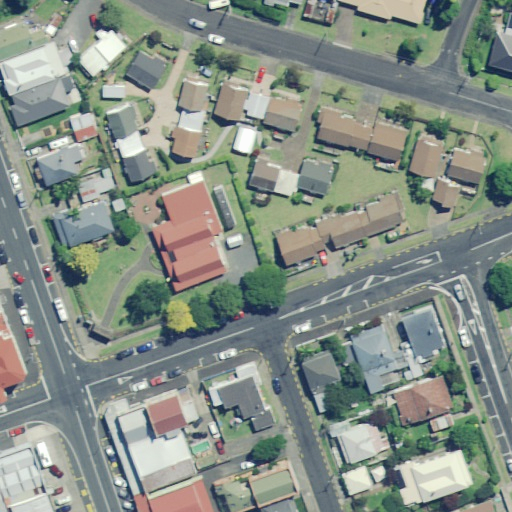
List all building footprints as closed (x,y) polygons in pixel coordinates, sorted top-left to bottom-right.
[(315,0),(306,0),(302,15),(310,18),(315,0)] [(342,0),(359,5),(358,9),(390,18),(392,14),(420,23),(426,0),(342,0)] [(511,15),(510,15),(506,33),(497,31),(489,63),(511,68),(511,15)] [(0,58),(48,42),(43,25),(30,29),(26,20),(0,28),(0,58)] [(126,46),(112,30),(79,59),(93,75),(126,46)] [(0,66),(11,96),(67,75),(55,42),(0,62),(0,66)] [(166,66),(139,52),(127,74),(155,88),(166,66)] [(67,75),(11,96),(14,104),(10,105),(18,125),(70,105),(65,92),(75,88),(70,74),(67,75)] [(209,83),(186,78),(180,105),(183,106),(173,151),(196,156),(205,111),(203,111),(209,83)] [(247,99),(249,89),(223,82),(215,113),(241,119),(243,113),(244,109),(247,99)] [(125,97),(125,84),(103,84),(103,96),(125,97)] [(270,97),(251,92),(249,99),(247,99),(244,109),(247,110),(245,120),(255,123),(256,117),(264,119),(270,97)] [(270,97),(264,119),(263,122),(295,130),(302,102),(270,94),(270,97)] [(115,148),(119,147),(132,181),(154,173),(134,119),(137,117),(133,105),(108,114),(116,138),(112,139),(115,148)] [(355,123),(356,118),(323,108),(315,135),(348,145),(368,151),(399,160),(407,131),(376,122),(374,129),(355,123)] [(98,135),(90,112),(71,118),(79,142),(98,135)] [(418,135),(408,168),(435,176),(445,143),(418,135)] [(83,158),(76,140),(35,156),(47,185),(78,172),(74,161),(83,158)] [(444,173),(463,179),(478,183),(487,155),(473,151),(472,154),(451,148),(444,173)] [(314,199),(315,192),(325,194),(332,163),(306,157),(299,188),(302,189),(300,196),(314,199)] [(263,192),(264,188),(291,195),(292,190),(296,191),(300,174),(257,162),(251,184),(255,185),(254,190),(263,192)] [(83,203),(100,196),(99,192),(115,186),(108,168),(75,182),(83,203)] [(224,231),(203,179),(164,195),(173,217),(149,227),(177,294),(231,272),(215,234),(224,231)] [(439,180),(434,197),(444,200),(442,205),(453,208),(460,186),(439,180)] [(317,217),(318,220),(310,223),(309,219),(276,232),(288,264),(327,250),(324,243),(334,239),(337,247),(405,222),(400,208),(404,207),(397,189),(363,202),(366,208),(341,218),(338,209),(317,217)] [(114,229),(104,201),(73,211),(72,208),(53,215),(64,246),(114,229)] [(244,244),(241,234),(227,238),(230,248),(244,244)] [(407,365),(446,352),(432,315),(394,329),(407,365)] [(0,326),(0,380),(17,374),(0,326)] [(359,395),(401,379),(383,332),(340,348),(359,395)] [(311,415),(345,399),(324,352),(289,368),(311,415)] [(273,425),(254,369),(216,382),(224,407),(239,402),(245,419),(254,416),(259,430),(273,425)] [(141,405),(150,430),(185,418),(174,385),(138,398),(141,405)] [(434,390),(377,403),(386,444),(444,431),(434,390)] [(122,440),(150,430),(141,405),(113,414),(122,440)] [(130,445),(147,495),(200,476),(183,426),(130,445)] [(371,428),(327,443),(338,476),(382,461),(371,428)] [(57,439),(36,446),(43,466),(64,459),(57,439)] [(0,481),(10,511),(53,511),(31,448),(0,459),(0,481)] [(424,511),(465,499),(452,460),(388,481),(398,511),(424,511)] [(234,511),(299,488),(290,465),(240,483),(237,475),(210,485),(214,495),(224,491),(231,511),(234,511)] [(147,495),(153,511),(213,511),(201,476),(200,476),(147,495)] [(297,511),(293,497),(263,507),(264,511),(297,511)]
